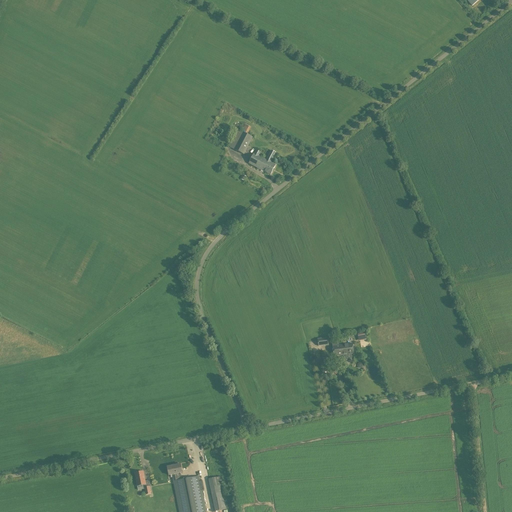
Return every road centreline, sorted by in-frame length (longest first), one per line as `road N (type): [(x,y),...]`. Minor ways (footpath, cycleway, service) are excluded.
road 1 (unclassified): [(246,428),(194,287),(207,251),(511,2)]
road 2 (unclassified): [(246,428),(511,375)]
road 3 (unclassified): [(0,478),(246,428)]
road 4 (track): [(471,383),(483,511)]
